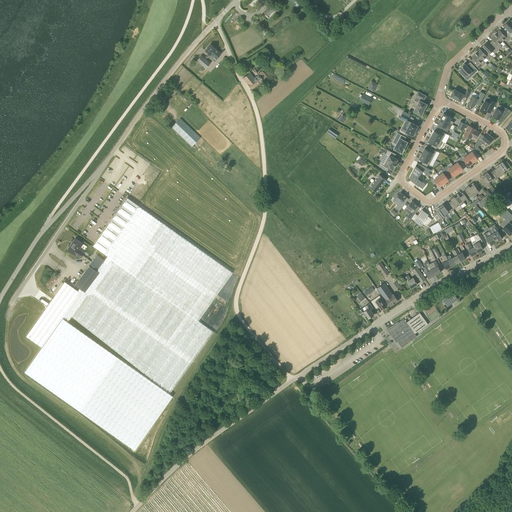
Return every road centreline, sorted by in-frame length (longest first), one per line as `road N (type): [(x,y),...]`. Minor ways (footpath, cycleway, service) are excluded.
road 1 (residential): [(138,504),(278,389),(511,246)]
road 2 (track): [(193,0),(174,47),(49,221)]
road 3 (residential): [(438,100),(502,133),(504,148),(433,201),(399,179)]
road 4 (track): [(235,310),(264,219),(252,99)]
road 5 (track): [(0,297),(42,228),(105,162)]
road 6 (unclassified): [(105,162),(206,31)]
road 7 (residential): [(438,100),(449,63),(508,7)]
